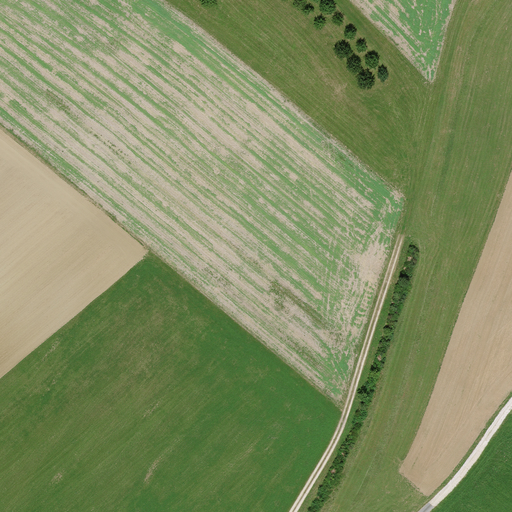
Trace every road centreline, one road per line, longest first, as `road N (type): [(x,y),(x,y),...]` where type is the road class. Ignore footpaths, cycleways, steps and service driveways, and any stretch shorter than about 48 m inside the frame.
road 1 (track): [(293,511),(336,439),(400,236)]
road 2 (track): [(425,511),(511,401)]
